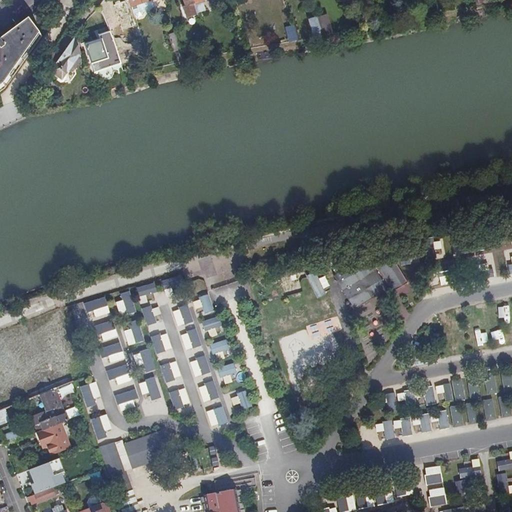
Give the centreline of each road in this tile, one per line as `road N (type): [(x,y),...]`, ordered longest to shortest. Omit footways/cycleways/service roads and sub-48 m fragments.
road 1 (track): [(429,305),(305,472),(511,433)]
road 2 (track): [(372,383),(511,357)]
